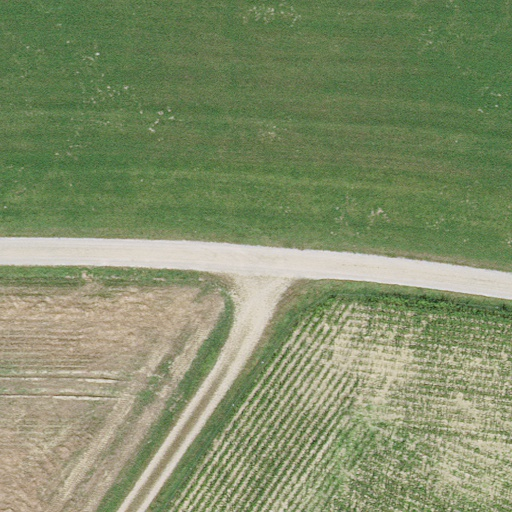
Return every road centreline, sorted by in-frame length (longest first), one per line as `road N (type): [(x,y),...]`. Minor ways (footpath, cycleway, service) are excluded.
road 1 (track): [(0,254),(267,264),(511,290)]
road 2 (track): [(128,511),(213,390),(267,264)]
